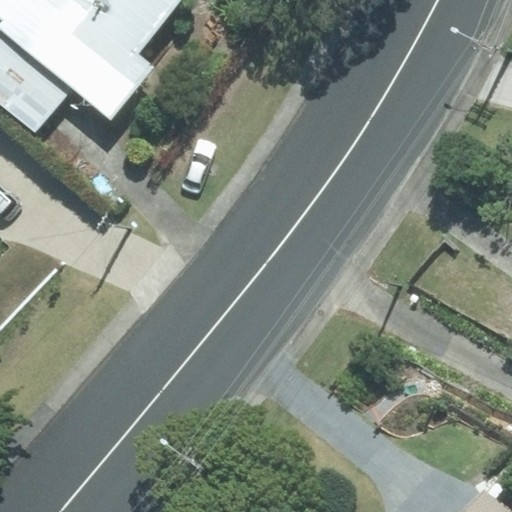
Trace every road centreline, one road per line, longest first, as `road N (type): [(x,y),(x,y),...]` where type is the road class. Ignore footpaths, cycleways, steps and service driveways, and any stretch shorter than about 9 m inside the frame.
road 1 (secondary): [(49,511),(285,242),(439,0)]
road 2 (unknown): [(285,242),(511,370)]
